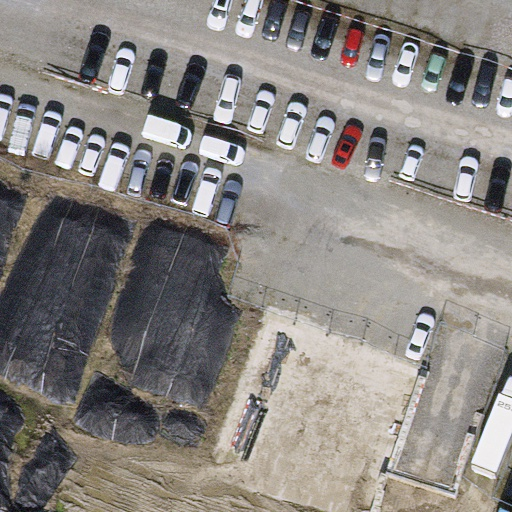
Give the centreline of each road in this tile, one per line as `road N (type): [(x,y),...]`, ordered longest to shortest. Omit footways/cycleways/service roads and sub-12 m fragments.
road 1 (unknown): [(0,108),(315,205),(511,280)]
road 2 (unknown): [(511,160),(34,0)]
